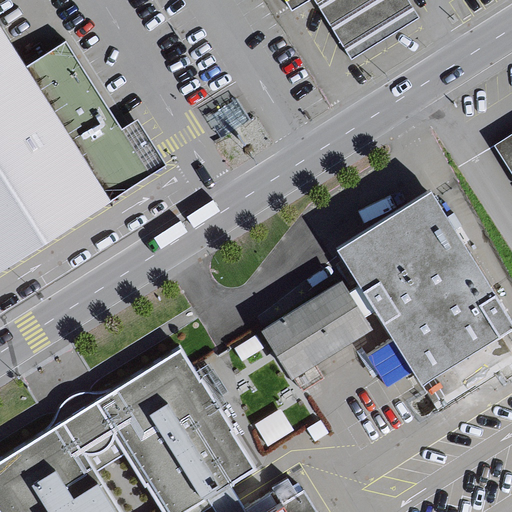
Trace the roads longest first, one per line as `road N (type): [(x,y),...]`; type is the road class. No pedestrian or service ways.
road 1 (tertiary): [(511,29),(0,352)]
road 2 (unknown): [(218,309),(319,498),(334,511)]
road 3 (unknown): [(511,351),(350,471)]
road 4 (unknown): [(414,165),(511,298)]
road 5 (unknown): [(435,105),(511,234)]
